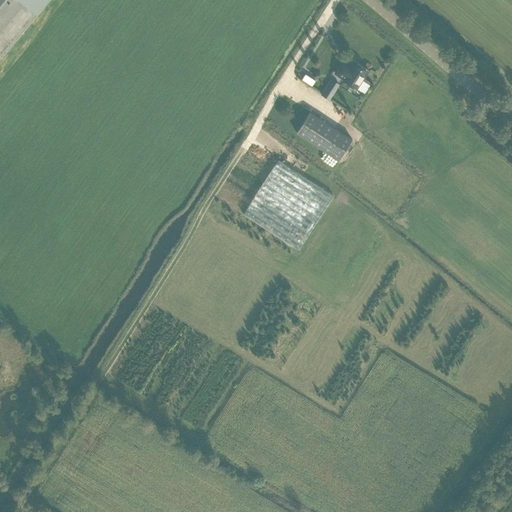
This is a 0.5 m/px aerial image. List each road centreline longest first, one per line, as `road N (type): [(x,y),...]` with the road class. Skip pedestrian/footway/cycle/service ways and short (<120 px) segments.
road 1 (track): [(242,147),(94,384)]
road 2 (tertiary): [(511,121),(368,0)]
